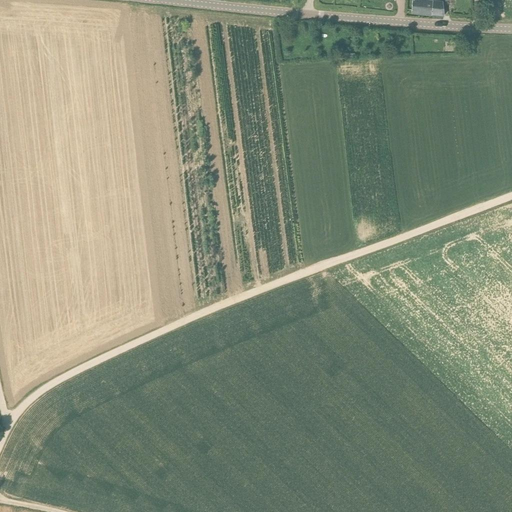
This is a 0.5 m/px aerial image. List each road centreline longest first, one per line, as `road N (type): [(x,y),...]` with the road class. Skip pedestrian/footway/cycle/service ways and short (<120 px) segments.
road 1 (track): [(6,424),(39,390),(182,320),(511,197)]
road 2 (tertiary): [(511,29),(157,0)]
